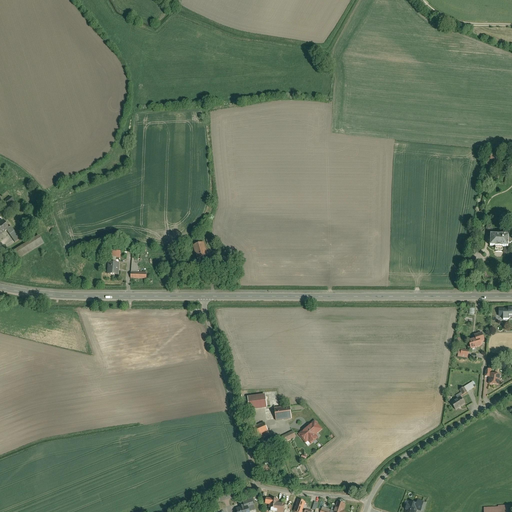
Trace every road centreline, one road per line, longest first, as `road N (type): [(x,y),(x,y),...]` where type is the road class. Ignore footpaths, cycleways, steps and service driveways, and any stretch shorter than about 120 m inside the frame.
road 1 (secondary): [(203,297),(511,297)]
road 2 (secondary): [(0,288),(203,297)]
road 3 (residential): [(255,485),(203,297)]
road 4 (residential): [(511,392),(401,459),(365,505)]
